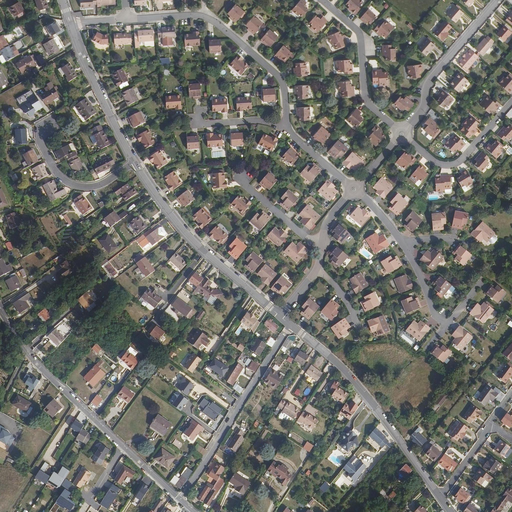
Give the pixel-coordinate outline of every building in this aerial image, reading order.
[(35,0),(38,10),(47,7),(44,0),(35,0)] [(304,6),(305,4),(306,3),(305,1),(303,0),(300,0),(291,10),(298,16),(299,15),(302,17),(309,9),(306,7),(305,7),(304,6)] [(349,0),(346,4),(350,7),(351,8),(350,10),(355,15),(360,9),(359,7),(363,2),(360,0),(349,0)] [(19,1),(9,7),(14,16),(24,11),(19,1)] [(228,13),(231,16),(232,17),(231,19),(236,23),(245,12),(236,4),(228,13)] [(459,9),(456,6),(455,6),(447,15),(456,22),(459,19),(458,18),(459,16),(461,17),(464,13),(460,10),(459,9)] [(360,19),(364,22),(366,20),(367,21),(371,24),(377,17),(368,9),(360,19)] [(318,18),(319,18),(316,15),(309,23),(312,26),(311,27),(317,33),(327,21),(323,17),(321,19),(320,20),(318,18)] [(246,25),(249,27),(250,29),(249,30),(254,34),(263,23),(254,16),(246,25)] [(452,27),(443,18),(434,28),(432,31),(439,38),(443,41),(448,35),(446,34),(447,32),(452,27)] [(373,31),(379,35),(380,33),(382,35),(385,38),(394,28),(388,22),(387,23),(385,21),(380,26),(379,25),(373,31)] [(56,22),(47,27),(52,36),(61,31),(56,22)] [(502,30),(498,35),(505,41),(511,32),(504,25),(501,29),(502,30)] [(162,29),(158,30),(158,38),(163,38),(163,39),(176,38),(175,28),(162,29)] [(263,42),(265,44),(266,43),(268,44),(269,45),(271,46),(279,37),(270,29),(260,40),(263,42)] [(138,33),(134,34),(136,49),(139,48),(139,42),(154,41),(153,32),(147,33),(147,31),(138,32),(138,33)] [(190,35),(184,35),(185,47),(200,46),(199,32),(193,32),(194,36),(190,36),(190,35)] [(331,46),(333,45),(335,45),(337,51),(349,46),(346,40),(344,41),(343,38),(341,33),(328,38),(331,46)] [(100,45),(109,45),(109,37),(104,37),(97,34),(93,41),(100,45)] [(127,34),(114,35),(115,45),(132,43),(132,37),(132,35),(127,35),(127,34)] [(0,50),(8,45),(2,35),(0,35),(0,50)] [(494,40),(489,36),(486,39),(485,38),(476,49),(483,55),(492,44),(492,43),(494,40)] [(426,55),(430,50),(432,48),(433,49),(436,45),(435,44),(426,37),(417,47),(426,55)] [(52,38),(43,43),(49,54),(58,49),(52,38)] [(215,41),(215,39),(209,39),(210,53),(212,53),(222,53),(221,40),(217,40),(215,41)] [(0,50),(6,61),(8,60),(14,56),(12,52),(8,45),(0,50)] [(274,56),(279,60),(280,59),(282,60),(285,63),(293,53),(284,45),(274,56)] [(382,46),(382,55),(386,55),(386,56),(386,61),(396,61),(396,49),(391,49),(391,45),(382,46)] [(473,52),(470,49),(465,55),(464,57),(460,61),(469,68),(472,64),(479,56),(473,52)] [(41,54),(36,57),(41,66),(46,63),(41,54)] [(29,55),(16,64),(21,73),(35,65),(29,55)] [(239,55),(230,65),(241,75),(246,69),(249,66),(245,63),(244,64),(241,61),(243,59),(239,55)] [(350,66),(350,64),(349,60),(336,61),(336,62),(337,69),(338,68),(338,72),(345,72),(345,74),(353,73),(353,66),(350,66)] [(297,70),(294,70),(295,76),(307,75),(306,62),(296,63),(296,68),(297,70)] [(70,64),(62,68),(67,77),(66,78),(69,82),(76,77),(74,73),(73,73),(72,72),(74,71),(70,64)] [(421,77),(420,73),(419,73),(419,71),(421,70),(423,70),(422,64),(407,66),(408,75),(411,75),(411,78),(421,77)] [(119,80),(117,81),(116,82),(119,86),(126,83),(130,81),(124,69),(115,73),(119,80)] [(373,71),(374,83),(380,83),(380,84),(380,86),(389,85),(388,72),(383,73),(379,73),(379,70),(373,71)] [(455,81),(454,80),(450,84),(459,92),(469,80),(460,73),(456,77),(457,78),(455,81)] [(511,78),(509,76),(508,75),(505,78),(504,77),(498,84),(510,94),(511,91),(511,86),(511,84),(511,78)] [(339,91),(341,91),(342,91),(342,97),(355,96),(354,90),(351,90),(351,86),(351,81),(338,82),(339,91)] [(190,97),(194,97),(196,97),(196,99),(202,98),(201,85),(189,86),(190,97)] [(296,86),(296,93),(298,93),(298,95),(299,99),(309,98),(308,85),(296,86)] [(55,89),(53,86),(40,95),(45,104),(59,96),(55,89)] [(133,89),(124,93),(128,101),(126,102),(128,106),(133,104),(139,101),(133,89)] [(440,99),(440,98),(437,101),(445,107),(447,104),(449,106),(454,99),(450,96),(442,89),(438,94),(440,96),(441,97),(440,99)] [(273,95),(273,94),(273,90),(261,91),(262,103),(276,101),(275,95),(273,95)] [(178,94),(166,95),(166,107),(172,106),(172,105),(176,105),(176,108),(182,108),(181,94),(178,94)] [(43,107),(36,96),(29,100),(31,104),(29,106),(27,103),(21,107),(25,113),(27,112),(29,116),(35,113),(34,111),(35,110),(37,110),(43,107)] [(490,113),(493,110),(495,108),(497,109),(501,104),(495,99),(493,101),(488,96),(486,99),(485,98),(480,104),(490,113)] [(251,97),(236,98),(237,112),(243,111),(243,108),(246,108),(247,109),(252,108),(251,97)] [(405,101),(404,99),(401,97),(395,104),(403,111),(406,108),(409,111),(414,104),(407,98),(405,101)] [(86,98),(76,105),(86,120),(95,114),(90,106),(91,105),(86,98)] [(227,99),(212,100),(213,112),(218,112),(218,110),(222,110),(222,113),(228,112),(227,99)] [(297,108),(298,115),(300,115),(300,116),(300,121),(310,120),(309,107),(297,108)] [(128,118),(131,124),(132,123),(133,124),(135,128),(146,122),(140,112),(131,117),(128,118)] [(363,120),(364,118),(365,116),(361,112),(351,124),(357,130),(358,128),(362,131),(368,123),(365,120),(364,121),(363,120)] [(439,130),(436,127),(434,126),(436,123),(430,117),(424,124),(427,127),(424,130),(433,137),(439,130)] [(478,130),(476,129),(475,127),(476,126),(477,126),(479,123),(472,117),(469,120),(468,119),(465,122),(462,125),(464,127),(461,131),(470,139),(473,134),(474,135),(478,130)] [(94,135),(101,149),(111,145),(101,124),(92,129),(94,134),(94,135)] [(380,131),(382,130),(376,125),(371,131),(373,133),(368,138),(371,140),(370,141),(376,146),(385,136),(383,134),(382,133),(380,131)] [(503,128),(497,135),(503,141),(506,138),(509,140),(511,137),(511,127),(509,125),(506,129),(505,130),(503,128)] [(313,137),(317,141),(319,139),(320,141),(323,143),(331,134),(322,126),(313,137)] [(15,129),(16,145),(27,144),(25,128),(15,129)] [(149,130),(137,137),(140,142),(143,140),(144,143),(144,144),(146,148),(156,142),(149,130)] [(238,134),(237,132),(231,132),(232,147),(236,146),(244,146),(244,133),(240,134),(238,134)] [(214,134),(207,134),(208,148),(223,147),(222,135),(217,135),(217,136),(214,136),(214,134)] [(264,134),(259,144),(272,151),(278,139),(273,136),(271,139),(268,137),(269,136),(264,134)] [(193,137),(191,137),(187,138),(187,140),(188,148),(188,150),(200,149),(198,135),(193,135),(193,137)] [(453,140),(451,140),(450,138),(445,145),(454,154),(458,150),(460,147),(462,149),(466,144),(457,136),(455,138),(453,140)] [(338,140),(329,151),(336,156),(338,154),(340,155),(342,157),(349,149),(338,140)] [(493,146),(491,145),(489,143),(485,148),(497,159),(502,152),(501,151),(503,148),(496,141),(493,144),(494,145),(493,146)] [(66,155),(68,159),(76,155),(74,151),(72,153),(68,145),(54,152),(58,160),(64,157),(66,155)] [(299,158),(296,155),(294,154),(296,152),(291,148),(283,157),(293,166),(299,158)] [(23,154),(29,166),(38,161),(32,149),(23,154)] [(161,151),(150,158),(153,163),(155,161),(157,164),(156,165),(159,169),(169,163),(161,151)] [(352,152),(343,163),(348,168),(350,165),(352,167),(356,171),(364,162),(352,152)] [(410,157),(408,155),(405,152),(396,163),(402,168),(403,167),(405,169),(407,167),(410,164),(412,166),(417,159),(412,155),(410,157)] [(489,158),(482,152),(476,158),(478,161),(477,162),(474,165),(482,172),(489,163),(486,160),(489,158)] [(76,155),(68,159),(70,163),(69,163),(75,175),(85,170),(79,158),(78,158),(76,155)] [(93,164),(97,174),(105,170),(105,168),(112,165),(112,164),(115,163),(112,156),(108,157),(108,156),(93,164)] [(43,167),(44,167),(42,163),(32,168),(39,180),(47,176),(44,170),(43,167)] [(423,171),(425,170),(426,168),(422,164),(412,176),(418,181),(419,180),(422,183),(429,175),(426,172),(425,173),(423,171)] [(312,169),(310,167),(308,166),(301,174),(311,183),(319,173),(321,172),(314,166),(312,169)] [(461,178),(461,177),(457,179),(463,187),(466,185),(468,187),(475,182),(466,169),(461,173),(462,175),(463,176),(461,178)] [(174,171),(164,178),(168,182),(169,182),(171,184),(168,186),(172,191),(183,183),(181,181),(174,171)] [(260,183),(264,188),(266,186),(267,187),(270,190),(278,180),(269,172),(260,183)] [(223,173),(211,174),(212,189),(226,188),(226,182),(222,182),(222,178),(223,178),(223,173)] [(444,179),(440,179),(435,179),(436,192),(444,191),(444,190),(444,188),(451,188),(450,176),(444,176),(444,179)] [(374,187),(378,190),(381,192),(379,194),(384,199),(393,188),(382,178),(374,187)] [(53,180),(43,185),(51,202),(65,195),(63,190),(58,193),(54,184),(55,184),(53,180)] [(331,187),(333,184),(328,180),(319,191),(330,201),(338,192),(333,188),(331,187)] [(121,189),(124,192),(126,194),(124,196),(127,200),(139,192),(136,188),(133,189),(129,183),(121,189)] [(178,199),(181,204),(183,203),(184,204),(186,207),(196,200),(189,190),(178,199)] [(283,204),(290,210),(299,199),(288,190),(282,198),(284,200),(285,201),(283,204)] [(392,208),(399,214),(408,203),(402,198),(398,194),(391,202),(393,204),(394,205),(392,208)] [(81,195),(74,200),(76,203),(75,204),(84,215),(92,209),(84,198),(83,198),(81,195)] [(240,195),(232,204),(243,214),(252,204),(247,200),(245,201),(243,199),(244,199),(240,195)] [(306,220),(303,224),(310,230),(320,217),(307,206),(300,214),(304,218),(306,220)] [(364,213),(362,211),(358,207),(350,216),(362,226),(372,215),(366,210),(364,213)] [(202,209),(194,216),(197,221),(198,220),(200,222),(198,224),(202,229),(204,227),(212,220),(202,209)] [(109,221),(111,226),(120,219),(118,216),(117,214),(116,212),(114,210),(104,218),(107,223),(109,221)] [(5,216),(7,222),(8,221),(11,229),(21,225),(15,211),(5,216)] [(123,217),(126,215),(124,211),(118,216),(120,219),(123,217)] [(469,214),(455,211),(454,216),(452,225),(461,227),(462,223),(464,224),(466,224),(469,214)] [(410,228),(413,231),(417,227),(423,221),(412,212),(405,220),(407,221),(409,223),(407,226),(410,228)] [(63,216),(67,222),(73,219),(69,213),(63,216)] [(445,213),(432,215),(433,228),(441,228),(441,224),(443,224),(446,224),(445,213)] [(261,217),(259,216),(257,214),(251,222),(261,230),(270,220),(264,214),(261,217)] [(141,222),(137,216),(128,223),(137,234),(146,227),(143,223),(142,222),(141,222)] [(471,234),(478,240),(481,236),(483,238),(488,242),(488,241),(495,234),(482,222),(471,234)] [(217,225),(208,235),(212,239),(214,237),(217,240),(216,240),(220,244),(228,236),(219,228),(217,225)] [(336,240),(339,243),(341,244),(350,234),(340,225),(334,231),(337,234),(335,235),(333,238),(336,240)] [(148,229),(135,239),(137,242),(139,241),(142,246),(150,241),(152,244),(159,238),(163,235),(157,227),(151,232),(148,229)] [(281,233),(279,231),(275,228),(273,230),(268,236),(279,246),(289,235),(283,231),(281,233)] [(381,240),(379,238),(376,233),(366,239),(373,250),(376,254),(390,245),(385,237),(381,240)] [(106,234),(98,240),(108,253),(116,247),(106,234)] [(494,243),(496,240),(496,236),(495,234),(488,241),(490,243),(494,243)] [(231,252),(238,258),(247,248),(237,238),(230,246),(232,248),(234,250),(231,252)] [(299,248),(296,246),(292,243),(285,251),(290,255),(298,263),(309,250),(302,244),(299,248)] [(472,255),(461,246),(459,248),(455,253),(458,255),(457,257),(455,259),(463,266),(472,255)] [(335,256),(333,258),(332,260),(333,261),(338,266),(339,267),(349,257),(338,247),(332,254),(335,256)] [(429,256),(426,253),(420,260),(433,270),(444,257),(435,249),(431,254),(429,256)] [(175,251),(169,257),(180,268),(187,261),(175,251)] [(250,263),(248,266),(251,269),(254,272),(264,261),(253,252),(246,260),(249,262),(250,263)] [(134,259),(136,262),(145,256),(143,253),(134,259)] [(145,256),(136,262),(146,275),(154,269),(145,256)] [(393,261),(392,259),(390,256),(382,262),(389,273),(401,266),(396,259),(393,261)] [(2,259),(0,260),(0,276),(9,272),(2,259)] [(69,260),(63,264),(70,274),(76,270),(69,260)] [(108,262),(102,266),(110,277),(111,277),(116,273),(108,262)] [(263,281),(268,286),(277,275),(266,265),(258,273),(262,277),(265,279),(263,281)] [(355,286),(352,288),(356,294),(368,286),(367,284),(360,273),(350,279),(353,284),(355,286)] [(205,275),(203,276),(211,282),(208,285),(214,290),(215,289),(216,288),(218,284),(205,275)] [(409,283),(408,280),(406,275),(395,279),(396,282),(401,293),(414,288),(412,282),(409,283)] [(16,276),(6,280),(11,292),(20,287),(16,276)] [(203,276),(202,278),(208,282),(208,283),(206,286),(213,292),(214,290),(208,285),(211,282),(203,276)] [(282,276),(273,287),(275,289),(279,293),(281,290),(283,291),(285,293),(292,285),(282,276)] [(443,296),(452,285),(441,277),(435,283),(438,286),(437,287),(435,289),(443,296)] [(202,278),(194,289),(203,295),(202,297),(206,301),(213,292),(206,286),(208,283),(208,282),(202,278)] [(492,287),(487,294),(498,303),(506,292),(498,285),(495,289),(492,287)] [(140,297),(150,305),(157,297),(153,294),(152,294),(146,289),(140,297)] [(213,292),(206,301),(211,304),(216,297),(218,294),(219,293),(218,292),(215,289),(214,290),(213,292)] [(85,292),(77,299),(85,309),(93,301),(85,292)] [(364,303),(368,311),(380,305),(374,292),(365,297),(366,299),(367,301),(364,303)] [(27,294),(12,304),(16,309),(24,302),(30,298),(27,294)] [(137,301),(147,309),(150,305),(140,297),(137,301)] [(177,297),(171,304),(175,308),(173,311),(176,313),(178,310),(183,313),(189,306),(184,302),(183,303),(177,298),(178,297),(177,297)] [(413,302),(413,300),(411,297),(402,301),(407,314),(420,308),(417,300),(413,302)] [(311,318),(320,307),(309,299),(303,306),(305,308),(306,310),(304,313),(311,318)] [(337,306),(330,301),(321,312),(332,321),(339,313),(336,311),(335,309),(337,306)] [(24,302),(16,309),(19,314),(28,308),(24,302)] [(480,309),(476,306),(470,313),(483,323),(494,309),(485,302),(481,307),(480,309)] [(189,306),(183,313),(185,315),(186,314),(189,310),(192,313),(194,311),(190,308),(190,307),(189,306)] [(201,309),(196,316),(200,319),(205,312),(201,309)] [(40,315),(44,321),(48,317),(42,310),(37,314),(39,317),(40,315)] [(246,312),(240,321),(250,328),(257,319),(246,312)] [(269,316),(263,324),(273,332),(277,326),(272,321),(273,320),(269,316)] [(368,322),(371,330),(376,328),(377,331),(379,336),(390,332),(383,316),(368,322)] [(343,319),(332,327),(340,339),(348,333),(346,330),(345,329),(348,326),(343,319)] [(420,326),(418,324),(414,321),(406,330),(420,341),(431,328),(423,322),(420,326)] [(40,328),(37,324),(30,328),(32,333),(40,328)] [(157,326),(151,334),(160,341),(166,333),(157,326)] [(460,326),(454,333),(458,336),(456,338),(453,343),(462,350),(472,336),(460,326)] [(198,329),(188,342),(197,348),(202,342),(206,345),(210,340),(204,336),(205,334),(198,329)] [(46,337),(55,348),(62,341),(53,330),(46,337)] [(265,343),(256,337),(249,349),(258,355),(265,343)] [(286,353),(292,341),(287,338),(281,350),(286,353)] [(511,361),(511,359),(511,343),(503,354),(511,361)] [(438,347),(432,354),(443,363),(452,352),(444,345),(442,348),(441,349),(438,347)] [(98,347),(95,350),(101,356),(105,353),(98,347)] [(132,369),(140,359),(131,353),(130,353),(126,351),(121,358),(127,363),(128,362),(130,364),(129,365),(132,369)] [(193,353),(184,366),(192,372),(201,359),(193,353)] [(308,359),(299,354),(293,362),(302,368),(308,359)] [(214,358),(208,366),(222,376),(228,368),(225,365),(223,363),(221,362),(218,361),(214,358)] [(100,359),(83,377),(92,386),(104,373),(97,367),(103,362),(100,359)] [(252,359),(247,367),(254,371),(258,364),(252,359)] [(238,363),(227,381),(231,384),(243,366),(238,363)] [(511,374),(511,368),(506,364),(497,377),(506,383),(511,374)] [(311,367),(306,374),(317,383),(322,375),(311,367)] [(263,380),(276,388),(284,377),(279,374),(271,368),(263,380)] [(26,379),(32,382),(35,377),(29,374),(26,379)] [(164,409),(167,411),(172,415),(176,417),(184,406),(194,391),(186,385),(183,383),(176,392),(164,409)] [(124,386),(118,394),(124,398),(124,399),(128,402),(134,394),(124,386)] [(485,407),(491,399),(492,398),(495,400),(499,394),(488,386),(477,400),(485,407)] [(336,387),(330,395),(341,402),(346,394),(336,387)] [(445,391),(436,403),(441,407),(450,395),(445,391)] [(15,401),(21,405),(26,395),(20,392),(15,401)] [(26,395),(21,405),(28,408),(32,399),(26,395)] [(97,395),(91,402),(98,407),(103,400),(97,395)] [(44,405),(47,408),(52,412),(53,413),(60,406),(51,398),(44,405)] [(203,413),(216,422),(224,410),(212,402),(212,403),(205,398),(200,405),(206,409),(203,413)] [(281,400),(276,407),(282,410),(281,412),(292,419),(298,410),(287,402),(286,403),(281,400)] [(338,412),(348,419),(353,411),(347,407),(343,404),(338,412)] [(468,416),(465,420),(470,424),(473,420),(477,415),(478,416),(480,418),(484,413),(473,405),(466,415),(468,416)] [(301,412),(295,420),(300,423),(301,422),(311,429),(317,421),(306,414),(305,414),(301,412)] [(511,417),(507,413),(501,421),(511,427),(511,425),(511,417)] [(155,421),(167,429),(171,423),(158,414),(154,420),(155,421)] [(152,426),(163,434),(167,429),(155,421),(152,426)] [(469,428),(461,422),(450,436),(458,442),(461,439),(462,440),(466,435),(464,434),(465,432),(469,428)] [(192,424),(185,434),(195,441),(202,431),(192,424)] [(0,426),(0,435),(0,436),(0,440),(8,445),(8,443),(12,445),(16,438),(12,436),(12,435),(6,431),(7,430),(0,426)] [(152,426),(150,429),(162,437),(163,434),(152,426)] [(227,447),(235,451),(243,439),(240,436),(242,432),(236,428),(233,432),(235,433),(227,447)] [(377,428),(370,436),(384,449),(387,445),(391,449),(394,446),(386,439),(388,437),(377,428)] [(411,436),(414,439),(416,441),(415,443),(417,445),(418,443),(422,446),(427,440),(419,433),(422,430),(419,428),(411,436)] [(87,433),(81,429),(75,438),(81,442),(87,433)] [(342,434),(342,436),(343,440),(340,444),(347,449),(350,445),(356,444),(357,443),(355,438),(356,437),(349,432),(348,433),(343,433),(342,434)] [(312,446),(306,442),(301,448),(308,452),(312,446)] [(498,446),(495,450),(496,451),(496,452),(503,457),(510,447),(503,442),(499,447),(498,446)] [(100,444),(91,459),(100,464),(109,449),(100,444)] [(432,446),(426,454),(436,461),(442,453),(432,446)] [(161,448),(155,457),(161,461),(160,462),(164,465),(167,467),(174,457),(161,448)] [(199,451),(194,448),(190,455),(195,459),(199,451)] [(199,451),(195,459),(199,462),(204,454),(199,451)] [(445,455),(439,463),(443,466),(449,471),(456,463),(445,455)] [(161,461),(155,457),(154,459),(163,466),(164,465),(160,462),(161,461)] [(491,462),(490,461),(489,462),(487,461),(483,467),(494,475),(501,464),(494,458),(491,462)] [(242,459),(237,468),(245,473),(243,476),(250,480),(251,478),(253,478),(258,469),(242,459)] [(350,476),(356,481),(368,467),(362,462),(357,468),(350,461),(344,468),(351,474),(350,476)] [(46,462),(37,478),(47,485),(48,483),(52,477),(45,472),(50,465),(46,462)] [(207,475),(214,480),(216,481),(224,468),(215,462),(207,475)] [(278,483),(283,486),(290,475),(285,472),(287,469),(280,465),(279,467),(271,462),(265,472),(270,475),(271,474),(275,477),(280,480),(278,483)] [(405,464),(399,470),(405,476),(411,470),(405,464)] [(123,465),(114,481),(120,485),(126,475),(131,478),(134,473),(123,465)] [(48,483),(58,489),(70,471),(65,468),(60,475),(55,472),(52,477),(48,483)] [(82,468),(73,483),(80,488),(83,483),(84,483),(86,480),(88,478),(89,478),(91,474),(90,474),(91,473),(82,468)] [(179,479),(174,475),(169,481),(169,482),(176,486),(187,469),(186,469),(179,479)] [(187,469),(176,486),(179,489),(186,480),(186,479),(191,472),(187,469)] [(486,473),(480,469),(476,473),(478,475),(474,480),(481,485),(485,480),(488,482),(492,477),(486,473)] [(290,475),(283,486),(284,487),(287,483),(291,476),(290,475)] [(321,491),(323,492),(328,485),(324,482),(321,486),(319,489),(321,491)] [(121,490),(112,485),(100,505),(107,509),(116,493),(118,493),(119,494),(121,490)] [(377,494),(386,504),(389,501),(401,488),(398,485),(388,495),(382,489),(377,494)] [(209,489),(205,486),(197,498),(201,501),(206,494),(209,489)] [(208,505),(219,489),(214,486),(204,502),(208,505)] [(461,488),(455,497),(460,501),(460,502),(463,504),(470,495),(461,488)] [(511,490),(509,488),(499,502),(506,507),(509,502),(511,504),(511,490)] [(71,494),(64,490),(57,502),(61,504),(60,507),(65,510),(67,507),(72,511),(76,504),(69,500),(68,499),(70,495),(71,494)] [(118,493),(116,493),(107,509),(108,509),(118,493)] [(155,505),(149,511),(155,511),(162,502),(159,500),(155,505)]
